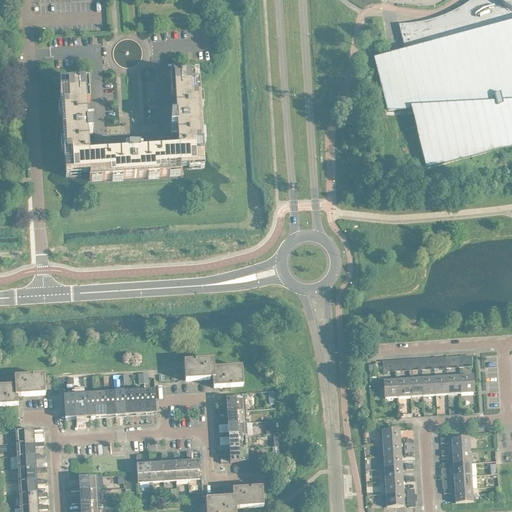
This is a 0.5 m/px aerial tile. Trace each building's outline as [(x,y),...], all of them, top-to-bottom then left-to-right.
[(511,0),(472,0),(468,4),(457,10),(447,15),(436,19),(424,22),(411,24),(400,25),(405,46),(399,48),(401,55),(376,60),(389,110),(413,109),(428,167),(501,148),(503,153),(511,151),(511,0)] [(179,133),(180,150),(181,166),(201,165),(200,154),(204,153),(204,154),(205,154),(201,83),(196,84),(195,75),(171,76),(172,98),(176,98),(177,113),(173,113),(173,133),(179,133)] [(71,173),(91,172),(90,155),(89,135),(94,135),(94,133),(94,122),(94,115),(88,115),(87,103),(91,103),(90,81),(66,83),(66,92),(61,92),(66,162),(70,161),(71,173)] [(90,155),(91,172),(91,180),(90,180),(90,181),(183,175),(183,174),(182,175),(181,166),(180,150),(144,152),(143,148),(141,148),(141,147),(130,147),(123,147),(123,153),(90,155)] [(189,381),(214,380),(215,388),(241,386),(240,367),(216,369),(215,360),(188,362),(189,381)] [(370,363),(371,375),(379,374),(378,362),(370,363)] [(0,386),(0,405),(19,405),(19,396),(44,395),(43,376),(16,377),(16,386),(0,386)] [(473,376),(461,377),(462,394),(474,393),(474,394),(475,394),(474,376),(473,376)] [(448,377),(436,378),(437,396),(449,395),(448,377)] [(461,377),(448,377),(449,395),(462,394),(461,377)] [(436,378),(423,379),(424,397),(437,396),(436,378)] [(423,379),(410,380),(411,397),(424,397),(423,379)] [(399,398),(398,380),(385,381),(386,399),(399,398)] [(410,380),(398,380),(399,398),(411,397),(410,380)] [(155,391),(145,392),(147,415),(156,414),(157,414),(156,391),(155,391)] [(135,392),(125,393),(127,416),(137,415),(135,392)] [(145,392),(135,392),(137,415),(147,415),(145,392)] [(115,393),(105,394),(107,417),(117,416),(115,393)] [(125,393),(115,393),(117,416),(127,416),(125,393)] [(105,394),(95,395),(97,418),(107,417),(105,394)] [(85,395),(75,396),(77,419),(87,418),(85,395)] [(95,395),(85,395),(87,418),(97,418),(95,395)] [(77,419),(75,396),(66,396),(65,396),(66,420),(67,420),(67,419),(77,419)] [(219,413),(229,412),(228,412),(246,411),(245,399),(246,398),(227,399),(227,400),(228,400),(228,408),(218,408),(219,413)] [(219,425),(229,425),(247,423),(246,411),(228,412),(229,412),(229,420),(219,421),(219,425)] [(220,438),(230,437),(248,436),(247,423),(229,425),(230,433),(220,434),(220,438)] [(17,432),(18,444),(35,443),(35,435),(44,434),(44,430),(35,430),(16,431),(16,432),(17,432)] [(383,432),(384,444),(401,443),(401,431),(401,430),(383,431),(383,432)] [(221,451),(231,450),(248,449),(248,436),(230,437),(231,446),(221,446),(221,451)] [(453,440),(453,452),(471,451),(470,439),(470,438),(452,439),(452,440),(453,440)] [(18,444),(18,457),(36,456),(35,447),(45,447),(45,442),(35,443),(18,444)] [(384,444),(384,457),(402,456),(401,443),(384,444)] [(231,450),(231,458),(221,459),(222,463),(231,463),(250,462),(250,461),(249,461),(248,449),(231,450)] [(453,452),(454,465),(472,464),(471,451),(453,452)] [(175,454),(176,464),(177,481),(189,480),(188,463),(180,463),(179,453),(175,454)] [(188,453),(188,463),(189,480),(202,480),(203,480),(202,462),(201,462),(193,463),(192,453),(188,453)] [(162,455),(163,464),(164,482),(177,481),(176,464),(167,464),(167,454),(162,455)] [(18,457),(19,469),(37,468),(36,460),(46,459),(46,455),(36,456),(18,457)] [(150,455),(150,465),(151,465),(152,483),(164,482),(163,464),(155,465),(154,455),(150,455)] [(151,465),(150,465),(142,466),(142,456),(137,456),(138,465),(139,484),(139,483),(152,483),(151,465)] [(384,457),(385,469),(403,468),(402,456),(384,457)] [(454,465),(455,478),(473,476),(472,464),(454,465)] [(19,469),(20,482),(37,481),(37,473),(47,472),(47,467),(37,468),(19,469)] [(385,469),(386,482),(404,481),(403,468),(385,469)] [(455,478),(456,490),(473,489),(473,476),(455,478)] [(71,492),(81,491),(99,490),(103,490),(103,477),(98,477),(80,478),(80,479),(81,487),(71,487),(71,492)] [(20,482),(21,495),(38,493),(38,485),(48,485),(47,480),(37,481),(20,482)] [(386,482),(387,494),(404,493),(404,481),(386,482)] [(209,500),(210,511),(237,511),(237,509),(262,507),(260,488),(234,490),(234,498),(209,500)] [(473,489),(456,490),(457,503),(456,503),(474,502),(474,501),(473,489)] [(72,504),(82,504),(99,502),(99,490),(81,491),(82,499),(72,500),(72,504)] [(21,495),(21,507),(39,506),(38,498),(48,497),(48,493),(38,493),(21,495)] [(203,493),(190,494),(191,501),(204,501),(204,500),(203,493)] [(404,493),(387,494),(388,507),(387,507),(387,508),(406,506),(405,506),(404,493)] [(99,511),(99,502),(82,504),(82,511),(80,511),(99,511)]
